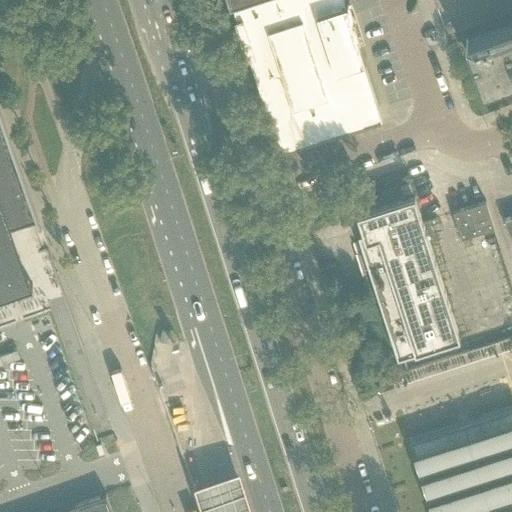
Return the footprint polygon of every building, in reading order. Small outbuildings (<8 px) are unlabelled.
[(344,0),(232,0),(250,53),(279,143),(296,137),(295,133),(326,123),(379,106),(363,59),(365,58),(353,19),(352,19),(347,4),(348,4),(347,0),(345,1),(344,0)] [(466,34),(467,35),(484,83),(511,72),(511,8),(500,13),(505,28),(470,41),(468,34),(466,34)] [(0,265),(16,260),(5,229),(36,218),(0,114),(0,265)] [(415,197),(414,197),(357,215),(363,234),(358,235),(398,358),(460,338),(415,197)] [(490,215),(488,209),(486,202),(453,212),(461,239),(494,228),(490,215)] [(511,206),(490,215),(494,228),(503,255),(511,252),(511,206)] [(511,511),(511,408),(412,441),(434,511),(511,511)] [(253,511),(240,469),(229,473),(209,479),(195,484),(204,511),(253,511)] [(104,494),(52,511),(111,511),(105,494),(104,494)]
